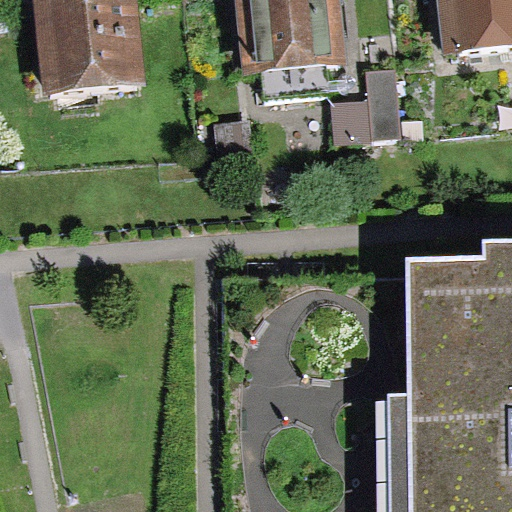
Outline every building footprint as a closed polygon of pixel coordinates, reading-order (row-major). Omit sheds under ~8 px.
[(331,88),(326,0),(235,0),(240,89),(259,88),(261,111),(321,107),(320,88),(331,88)] [(511,68),(511,0),(420,0),(427,75),(511,68)] [(132,103),(126,3),(21,10),(28,109),(132,103)] [(399,158),(395,86),(352,89),(354,120),(311,122),(313,163),(399,158)] [(511,511),(511,256),(480,257),(481,275),(402,277),(407,511),(511,511)]
